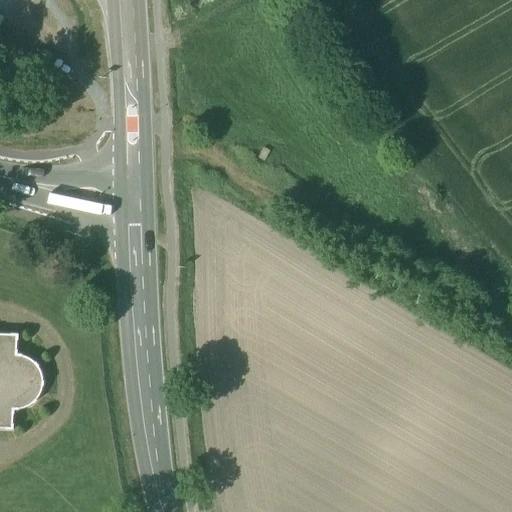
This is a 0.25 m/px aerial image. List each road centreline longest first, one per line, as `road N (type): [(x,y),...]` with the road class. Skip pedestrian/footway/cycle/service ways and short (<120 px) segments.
road 1 (secondary): [(133,193),(147,417),(164,511)]
road 2 (secondary): [(125,0),(133,193)]
road 3 (tertiary): [(0,179),(133,193)]
